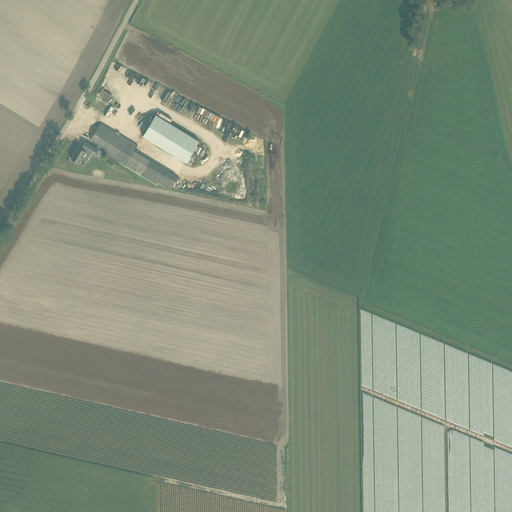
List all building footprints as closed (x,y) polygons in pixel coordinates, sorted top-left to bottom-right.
[(138,91),(145,82),(142,80),(136,89),(138,91)] [(161,96),(165,98),(169,92),(163,88),(158,97),(160,98),(161,96)] [(108,105),(109,106),(104,116),(108,118),(113,107),(111,106),(119,90),(115,89),(108,105)] [(174,93),(170,99),(174,101),(172,105),(180,110),(186,100),(174,93)] [(209,112),(207,118),(222,124),(224,119),(209,112)] [(156,115),(143,136),(186,162),(199,141),(156,115)] [(177,177),(133,150),(137,145),(101,123),(90,140),(105,149),(103,153),(124,166),(156,185),(158,183),(170,190),(177,177)] [(99,150),(85,141),(81,149),(78,147),(70,159),(72,160),(72,161),(76,163),(76,162),(79,164),(83,158),(84,158),(89,151),(95,155),(99,150)]
